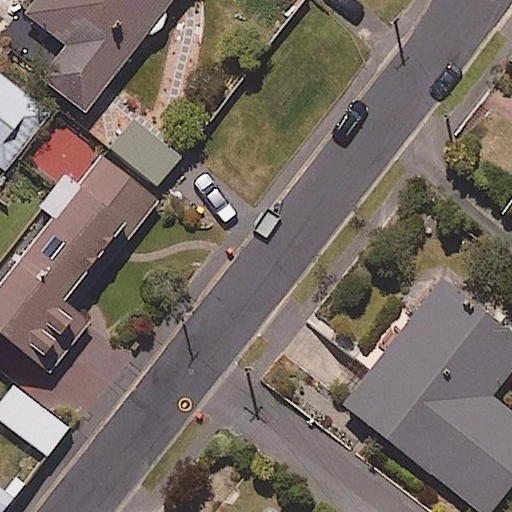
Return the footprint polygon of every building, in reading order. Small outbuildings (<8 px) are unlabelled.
[(176,0),(37,0),(24,18),(64,50),(40,81),(85,116),(176,0)] [(51,120),(0,79),(0,170),(6,175),(51,120)] [(180,160),(132,122),(108,151),(156,190),(180,160)] [(147,199),(97,161),(70,197),(60,190),(36,221),(43,226),(0,282),(0,362),(27,384),(73,324),(59,313),(147,199)] [(511,371),(511,339),(440,285),(344,411),(477,511),(493,511),(511,487),(511,414),(491,399),(511,371)]
